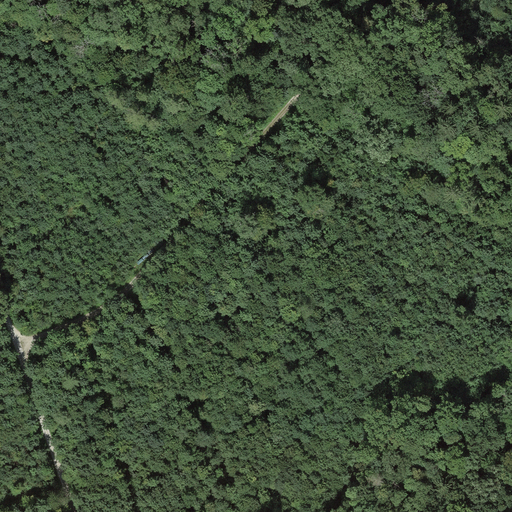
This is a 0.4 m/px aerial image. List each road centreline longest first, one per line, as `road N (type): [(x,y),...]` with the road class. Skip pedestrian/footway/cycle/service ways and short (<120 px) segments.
road 1 (track): [(19,345),(134,291),(384,0)]
road 2 (track): [(73,511),(0,297)]
